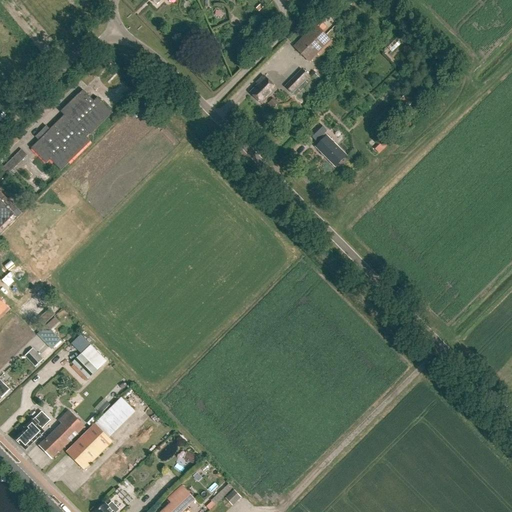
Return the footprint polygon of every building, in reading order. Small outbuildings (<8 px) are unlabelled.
[(305,15),(315,6),(309,0),(299,0),(295,4),(305,15)] [(309,62),(331,41),(315,25),(294,47),(309,62)] [(285,86),(293,93),(309,76),(302,69),(285,86)] [(277,89),(263,76),(256,83),(258,85),(250,93),(261,104),(277,89)] [(90,135),(112,113),(97,98),(94,101),(83,90),(64,109),(68,112),(47,133),(43,129),(35,137),(39,141),(32,148),(47,163),(50,160),(61,171),(91,142),(86,138),(89,135),(90,135)] [(407,108),(413,102),(406,95),(400,101),(407,108)] [(274,108),(278,104),(273,99),(269,103),(274,108)] [(309,112),(312,109),(307,104),(303,107),(309,112)] [(327,132),(318,123),(308,134),(316,142),(317,141),(320,143),(315,148),(335,167),(347,156),(327,136),(326,137),(324,134),(327,132)] [(379,154),(392,142),(387,136),(374,149),(379,154)] [(17,155),(23,160),(27,156),(21,150),(17,155)] [(8,175),(13,170),(7,164),(2,169),(8,175)] [(0,191),(0,228),(0,229),(14,216),(17,219),(22,214),(0,191)] [(0,319),(10,310),(0,299),(0,319)] [(55,318),(47,325),(52,330),(60,322),(55,318)] [(91,345),(73,363),(89,380),(107,362),(91,345)] [(43,360),(33,349),(25,356),(35,367),(43,360)] [(85,427),(69,411),(58,421),(61,424),(54,431),(39,446),(52,460),(85,427)] [(50,421),(42,412),(33,421),(32,420),(24,428),(26,430),(15,440),(20,445),(26,451),(44,432),(42,430),(50,421)] [(95,424),(67,453),(84,471),(113,442),(95,424)] [(193,464),(196,456),(187,452),(183,460),(193,464)] [(183,511),(196,500),(182,485),(167,500),(170,503),(160,511),(183,511)] [(216,504),(233,488),(229,485),(213,501),(216,504)] [(115,492),(128,505),(133,501),(120,488),(115,492)] [(233,506),(241,498),(234,490),(225,498),(233,506)] [(116,511),(119,510),(112,502),(107,506),(105,504),(96,511),(116,511)]
